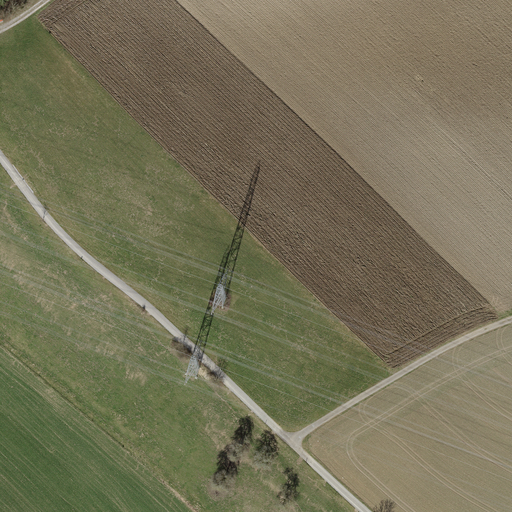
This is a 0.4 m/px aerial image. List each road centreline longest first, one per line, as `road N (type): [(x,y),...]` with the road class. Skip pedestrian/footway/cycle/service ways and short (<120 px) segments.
road 1 (track): [(0,155),(73,244),(366,511)]
road 2 (track): [(290,441),(424,359),(511,318)]
